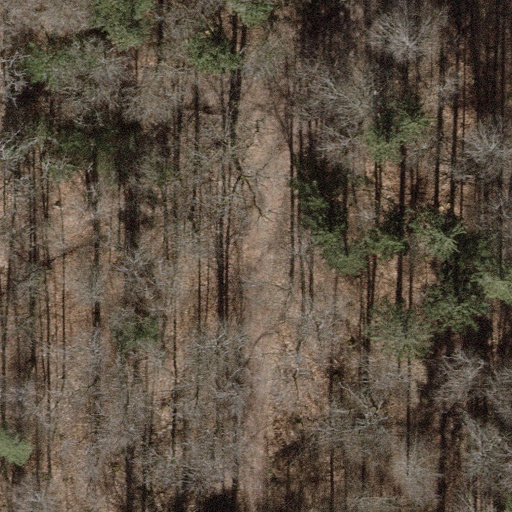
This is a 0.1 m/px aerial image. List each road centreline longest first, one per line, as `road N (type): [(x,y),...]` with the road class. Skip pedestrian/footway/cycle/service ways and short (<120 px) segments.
road 1 (track): [(511,190),(341,136),(295,87),(261,191),(264,511)]
road 2 (track): [(0,92),(98,83),(295,87),(357,0)]
road 3 (track): [(0,290),(64,238),(167,199),(261,191)]
